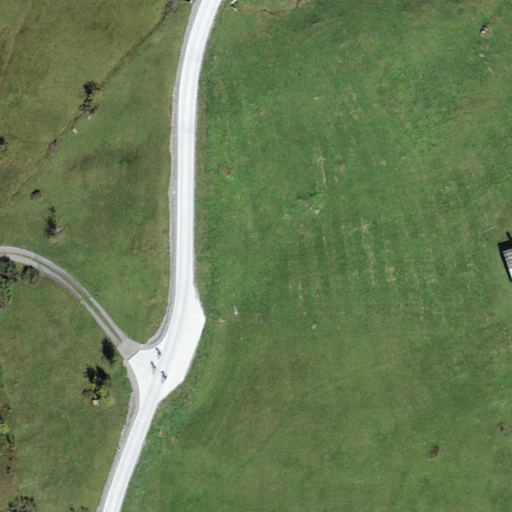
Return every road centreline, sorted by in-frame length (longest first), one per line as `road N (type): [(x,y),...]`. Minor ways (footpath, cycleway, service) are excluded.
road 1 (unclassified): [(111,511),(189,292),(187,119),(213,0)]
road 2 (track): [(0,254),(58,274),(155,384)]
